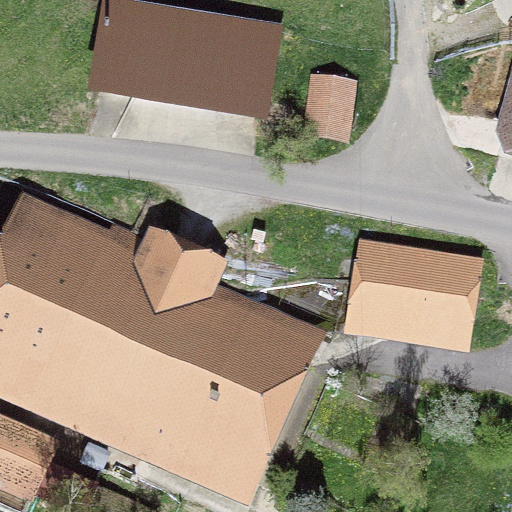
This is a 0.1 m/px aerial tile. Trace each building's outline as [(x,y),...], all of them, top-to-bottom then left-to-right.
[(277,41),(102,11),(86,103),(261,133),(277,41)] [(511,81),(491,156),(511,162),(511,81)] [(354,90),(313,84),(304,139),(346,145),(354,90)] [(134,263),(14,208),(0,238),(0,407),(227,511),(244,511),(321,348),(213,298),(223,277),(144,241),(134,263)] [(477,270),(357,249),(342,336),(462,357),(477,270)] [(24,511),(48,463),(0,439),(0,507),(9,511),(24,511)] [(61,468),(46,509),(54,511),(91,511),(103,483),(61,468)]
